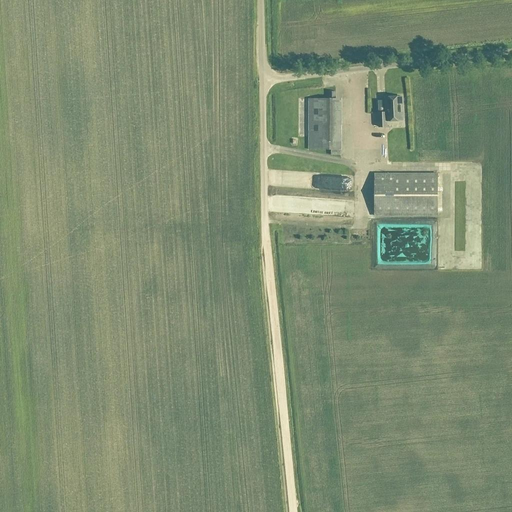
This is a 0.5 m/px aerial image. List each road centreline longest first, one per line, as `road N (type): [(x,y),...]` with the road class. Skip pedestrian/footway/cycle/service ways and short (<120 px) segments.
road 1 (track): [(292,511),(264,234)]
road 2 (residential): [(262,81),(511,53)]
road 3 (unclassified): [(264,234),(262,81)]
